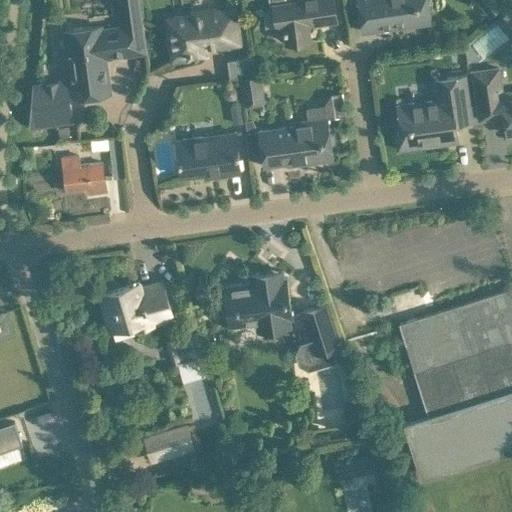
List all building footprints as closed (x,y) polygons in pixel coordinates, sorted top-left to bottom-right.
[(85,26),(65,29),(75,96),(110,91),(105,56),(133,52),(147,50),(143,22),(140,0),(117,0),(121,26),(101,28),(101,24),(85,26)] [(288,0),(274,2),(275,8),(277,28),(285,27),(286,41),(310,37),(308,23),(337,20),(334,0),(288,0)] [(428,0),(358,0),(363,30),(431,20),(428,0)] [(477,0),(490,15),(502,5),(497,0),(477,0)] [(168,17),(170,37),(173,56),(206,52),(205,39),(216,38),(217,44),(240,41),(235,8),(219,10),(219,7),(191,11),(192,14),(168,17)] [(485,53),(509,37),(501,25),(477,41),(485,53)] [(228,59),(230,77),(257,73),(254,55),(228,59)] [(498,66),(473,70),(480,118),(504,115),(507,132),(511,131),(511,90),(502,92),(498,66)] [(240,76),(244,103),(265,99),(262,73),(240,76)] [(465,74),(447,76),(433,78),(435,98),(397,104),(401,130),(396,131),(398,148),(423,144),(422,140),(443,137),(444,141),(459,139),(456,121),(472,119),(465,74)] [(42,85),(34,86),(30,128),(71,124),(67,82),(63,83),(58,80),(44,81),(42,85)] [(344,93),(331,95),(334,116),(346,114),(344,93)] [(230,104),(233,122),(245,121),(242,102),(230,104)] [(308,107),(309,118),(293,120),(294,123),(258,129),(263,164),(287,161),(288,164),(334,157),(328,116),(325,116),(324,105),(308,107)] [(71,139),(70,128),(58,129),(59,140),(71,139)] [(176,139),(181,174),(220,169),(221,173),(241,170),(235,131),(176,139)] [(109,138),(112,175),(122,174),(119,137),(109,138)] [(78,154),(62,156),(66,190),(92,187),(93,190),(107,189),(103,161),(79,164),(78,154)] [(286,276),(284,277),(271,278),(270,270),(250,273),(251,281),(225,285),(230,325),(255,321),(257,329),(293,324),(292,316),(289,296),(286,276)] [(141,286),(140,282),(140,281),(100,293),(111,329),(140,320),(141,325),(173,316),(163,280),(141,286)] [(511,285),(400,321),(406,340),(429,414),(404,422),(421,478),(511,449),(511,285)] [(342,361),(348,359),(342,343),(339,344),(325,303),(303,310),(312,339),(301,342),(296,352),(299,363),(310,369),(338,360),(342,361)] [(203,354),(196,331),(168,339),(175,362),(203,354)] [(29,378),(16,381),(19,395),(32,392),(29,378)] [(15,420),(0,424),(0,450),(23,443),(15,420)] [(189,422),(143,434),(151,460),(196,448),(189,422)] [(368,452),(359,454),(363,471),(372,469),(368,452)] [(249,511),(272,511),(269,500),(248,504),(249,511)]
